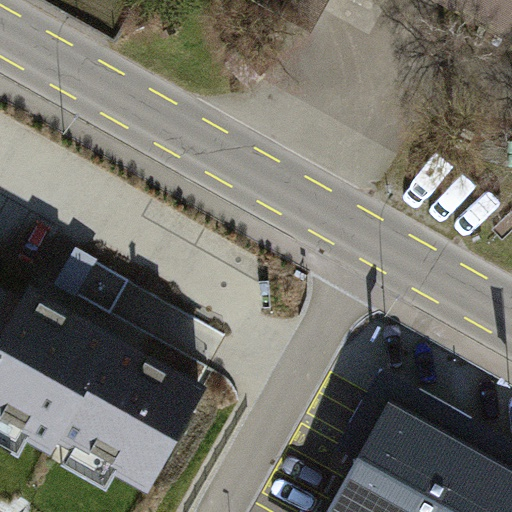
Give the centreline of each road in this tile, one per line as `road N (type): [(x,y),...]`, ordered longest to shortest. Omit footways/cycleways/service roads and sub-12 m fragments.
road 1 (secondary): [(0,29),(376,243)]
road 2 (residential): [(226,511),(376,243)]
road 3 (secondary): [(376,243),(511,318)]
